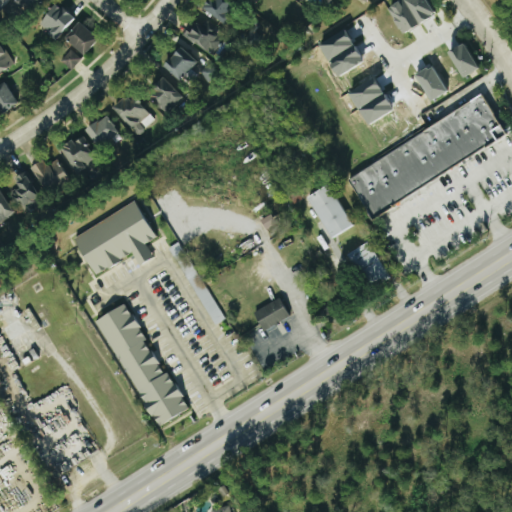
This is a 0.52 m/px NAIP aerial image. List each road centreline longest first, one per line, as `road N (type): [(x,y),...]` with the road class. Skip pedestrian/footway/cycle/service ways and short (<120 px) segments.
road 1 (secondary): [(127,506),(511,255)]
road 2 (residential): [(0,146),(101,74),(166,0)]
